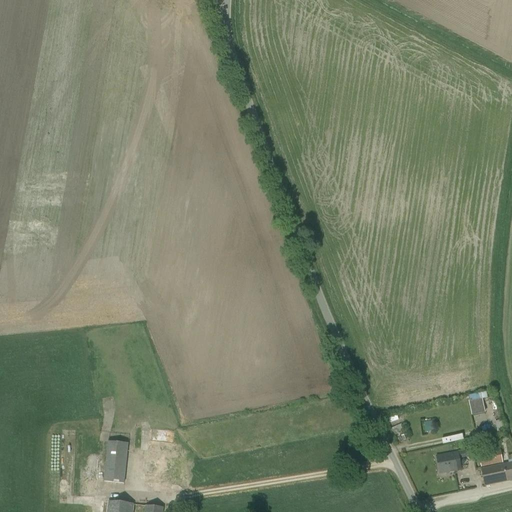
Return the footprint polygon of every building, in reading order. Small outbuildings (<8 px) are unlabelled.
[(482,398),(469,401),(471,416),(485,414),(482,398)] [(425,432),(436,431),(435,421),(423,423),(425,432)] [(505,443),(508,438),(503,434),(499,440),(505,443)] [(124,484),(128,444),(108,442),(104,482),(124,484)] [(178,486),(182,450),(150,446),(146,482),(178,486)] [(474,448),(457,452),(436,456),(440,474),(461,470),(459,459),(467,458),(467,460),(476,458),(474,448)] [(482,468),(503,463),(500,450),(479,454),(482,468)] [(511,455),(511,456),(511,459),(511,463),(481,469),(485,487),(511,481),(511,455)] [(94,497),(95,471),(83,470),(82,497),(94,497)] [(133,511),(134,505),(109,502),(100,502),(99,511),(163,511),(164,508),(145,505),(144,511),(133,511)]
